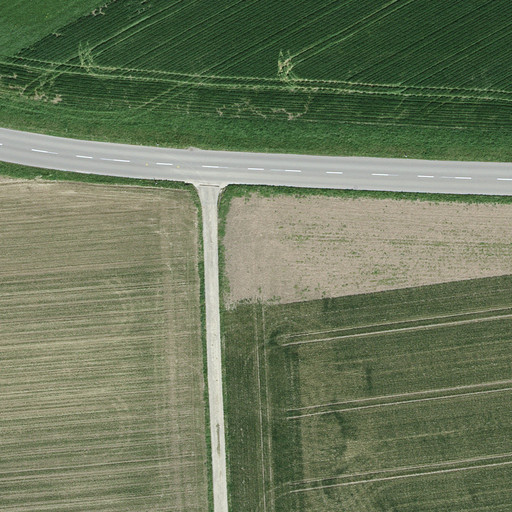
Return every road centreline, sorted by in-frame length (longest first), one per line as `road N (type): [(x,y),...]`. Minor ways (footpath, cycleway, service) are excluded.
road 1 (secondary): [(0,143),(209,166),(511,178)]
road 2 (track): [(209,166),(222,511)]
